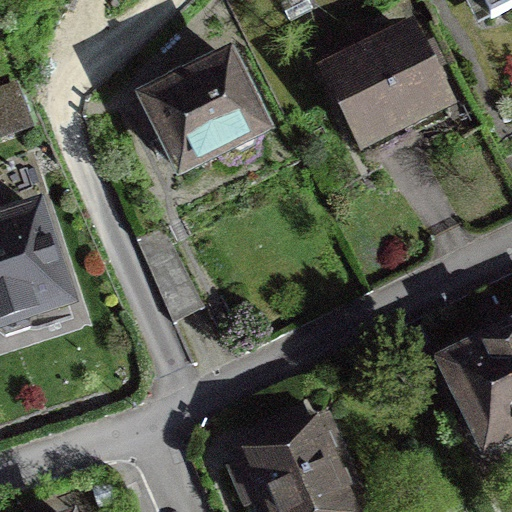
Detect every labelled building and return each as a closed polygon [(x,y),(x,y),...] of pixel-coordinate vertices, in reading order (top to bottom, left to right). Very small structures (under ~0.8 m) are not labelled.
[(511,0),(478,0),(489,20),(511,8),(511,0)] [(320,63),(368,160),(404,142),(399,130),(441,110),(424,75),(437,69),(428,49),(414,56),(406,38),(363,59),(356,45),(320,63)] [(226,64),(130,111),(147,146),(161,139),(179,175),(224,152),(226,156),(236,159),(250,152),(254,142),(252,139),(261,135),(226,64)] [(0,137),(28,128),(14,90),(0,95),(0,137)] [(65,307),(35,214),(0,225),(0,337),(3,340),(27,332),(30,318),(65,307)] [(201,312),(159,229),(134,242),(171,327),(201,312)] [(405,358),(424,349),(415,331),(397,340),(405,358)] [(511,434),(511,336),(446,369),(485,448),(511,434)] [(227,473),(243,510),(258,504),(262,511),(345,511),(353,508),(318,427),(240,461),(242,467),(227,473)]
